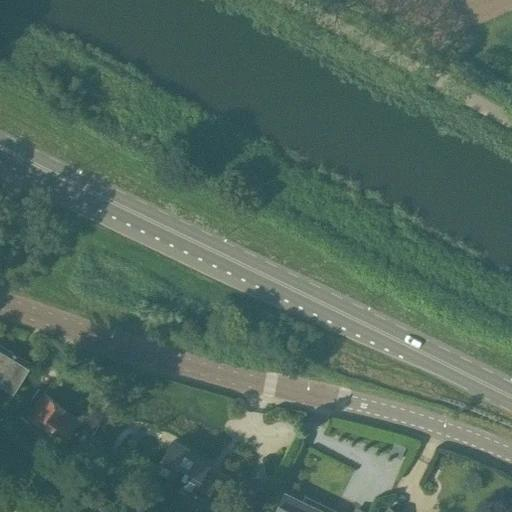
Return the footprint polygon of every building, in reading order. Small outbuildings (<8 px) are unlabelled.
[(0,384),(14,392),(31,364),(0,345),(0,384)] [(63,442),(80,420),(45,393),(28,415),(63,442)] [(216,482),(203,474),(209,464),(186,451),(188,447),(174,439),(154,475),(177,488),(181,482),(207,497),(216,482)] [(240,511),(258,511),(268,494),(249,484),(236,509),(240,511)] [(323,511),(286,494),(277,511),(323,511)]
